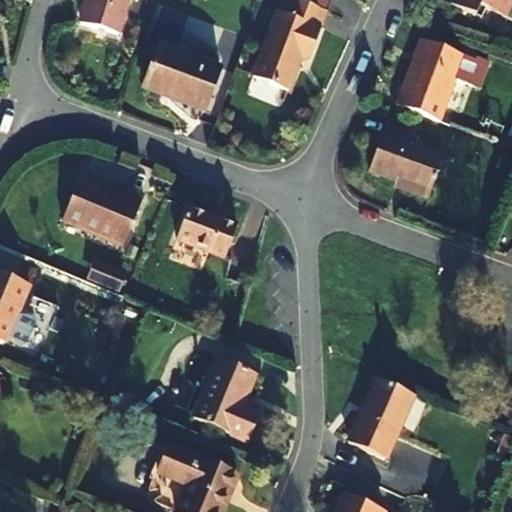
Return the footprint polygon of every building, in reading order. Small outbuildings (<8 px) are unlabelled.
[(118,35),(127,0),(88,0),(81,24),(118,35)] [(326,11),(295,0),(282,0),(253,78),(287,91),(300,57),(308,60),(326,11)] [(511,0),(447,0),(447,2),(481,18),(486,8),(511,19),(511,0)] [(395,105),(438,121),(462,54),(420,38),(395,105)] [(142,87),(202,110),(218,68),(159,44),(142,87)] [(368,170),(394,179),(403,182),(400,189),(426,198),(441,156),(407,145),(413,129),(385,120),(368,170)] [(392,186),(400,189),(403,182),(394,179),(392,186)] [(118,251),(138,201),(121,194),(118,201),(98,193),(90,213),(65,204),(56,227),(118,251)] [(219,259),(231,226),(182,209),(170,242),(219,259)] [(0,350),(2,351),(26,294),(0,282),(0,350)] [(252,372),(213,358),(190,419),(247,441),(258,413),(240,406),(252,372)] [(384,460),(412,397),(375,380),(347,444),(384,460)] [(220,511),(235,473),(166,446),(156,474),(184,485),(173,511),(220,511)] [(383,511),(343,495),(336,511),(383,511)]
